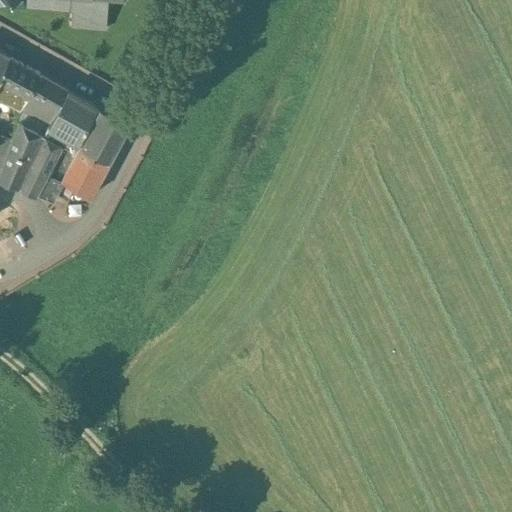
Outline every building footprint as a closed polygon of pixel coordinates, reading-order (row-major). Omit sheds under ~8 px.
[(4,0),(3,2),(4,3),(7,1),(21,2),(20,6),(23,6),(24,3),(36,4),(36,7),(39,7),(39,4),(53,5),(53,8),(55,8),(55,5),(69,6),(69,9),(72,9),(71,27),(106,28),(107,6),(110,6),(113,3),(113,0),(4,0)] [(0,75),(9,55),(0,50),(0,75)] [(9,55),(0,75),(0,96),(21,108),(39,71),(9,55)] [(21,108),(21,109),(48,123),(48,124),(68,87),(39,71),(21,108)] [(68,87),(48,124),(57,129),(74,137),(78,139),(97,104),(68,87)] [(129,120),(100,105),(81,141),(80,142),(109,157),(129,120)] [(43,132),(19,119),(0,169),(0,177),(19,185),(43,133),(43,132)] [(48,124),(48,123),(43,132),(43,133),(53,138),(57,129),(48,124)] [(43,133),(19,185),(36,192),(46,172),(51,162),(53,163),(63,143),(53,138),(43,133)] [(0,148),(6,151),(10,139),(0,134),(0,148)] [(74,137),(64,156),(71,159),(80,142),(81,141),(78,139),(74,137)] [(109,157),(80,142),(71,159),(61,177),(90,193),(109,157)] [(53,163),(51,162),(46,172),(51,174),(55,164),(53,163)] [(51,174),(46,172),(36,192),(54,199),(62,182),(59,181),(61,178),(51,174)]
